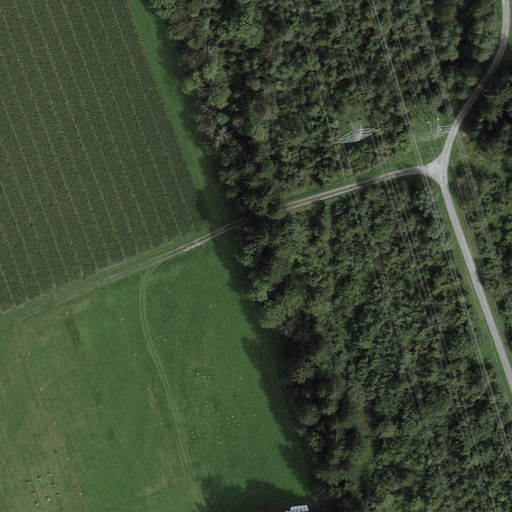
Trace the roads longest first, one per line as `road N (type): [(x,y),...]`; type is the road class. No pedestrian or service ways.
road 1 (track): [(442,162),(237,221),(194,243)]
road 2 (track): [(442,162),(511,383)]
road 3 (track): [(503,0),(505,29),(492,64),(442,162)]
